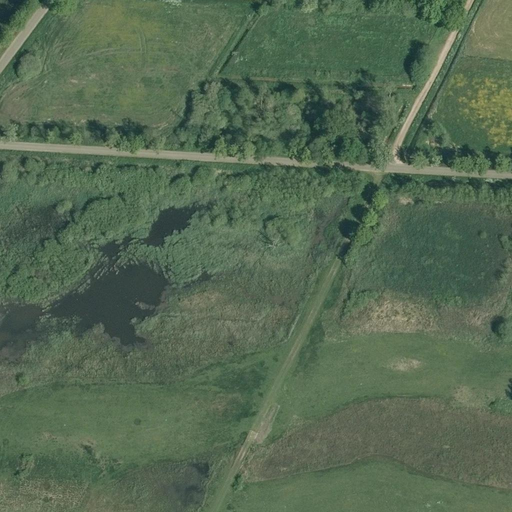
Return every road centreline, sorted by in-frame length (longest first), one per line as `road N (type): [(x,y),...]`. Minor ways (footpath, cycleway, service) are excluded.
road 1 (track): [(468,0),(217,511)]
road 2 (unclassified): [(511,175),(0,145)]
